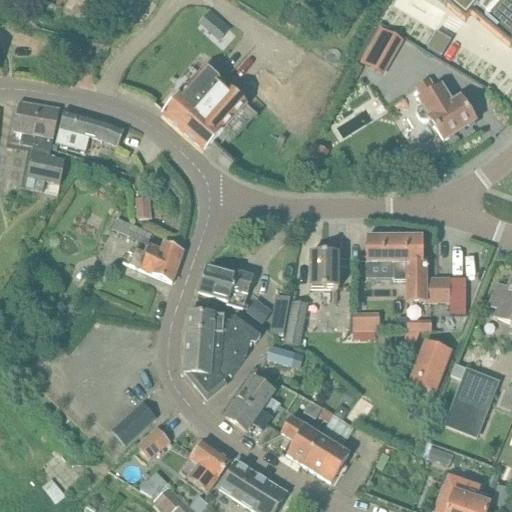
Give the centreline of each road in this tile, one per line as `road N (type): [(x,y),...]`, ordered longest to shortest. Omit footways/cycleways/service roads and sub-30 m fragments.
road 1 (tertiary): [(342,511),(221,440),(169,379),(209,205)]
road 2 (tertiary): [(209,205),(196,168),(137,118),(61,96),(0,90)]
road 3 (residential): [(209,205),(426,210)]
